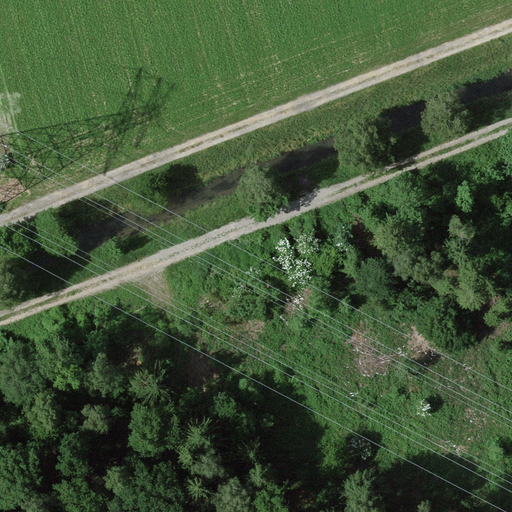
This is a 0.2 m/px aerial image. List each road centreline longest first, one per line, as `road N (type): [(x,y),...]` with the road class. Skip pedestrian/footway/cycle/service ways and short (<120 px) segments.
road 1 (track): [(0,221),(511,24)]
road 2 (track): [(0,320),(511,125)]
